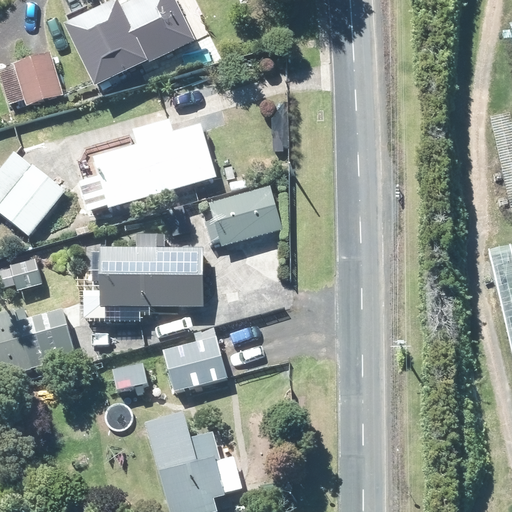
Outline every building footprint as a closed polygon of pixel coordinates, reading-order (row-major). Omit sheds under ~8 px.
[(102,93),(199,45),(176,0),(146,0),(127,10),(125,6),(116,11),(102,18),(72,33),(102,93)] [(290,33),(306,33),(305,13),(289,14),(290,33)] [(28,102),(29,108),(66,97),(53,55),(50,55),(0,71),(11,107),(28,102)] [(213,155),(207,135),(205,129),(178,137),(175,125),(137,136),(138,138),(106,147),(107,153),(98,156),(100,163),(105,181),(83,187),(89,209),(91,214),(113,207),(114,212),(220,181),(219,178),(213,155)] [(69,193),(66,192),(18,154),(0,176),(0,213),(32,239),(39,230),(56,209),(60,205),(69,193)] [(207,199),(221,193),(217,184),(203,190),(207,199)] [(224,242),(226,250),(287,233),(275,190),(214,207),(218,223),(209,226),(214,244),(224,242)] [(174,233),(175,237),(190,233),(184,209),(168,213),(174,233)] [(175,251),(172,251),(161,251),(160,239),(140,239),(141,243),(140,252),(115,252),(106,252),(106,311),(208,310),(208,305),(208,264),(207,251),(193,251),(184,252),(175,251)] [(18,290),(30,287),(28,278),(17,281),(15,271),(0,275),(5,291),(18,288),(18,290)] [(0,382),(75,361),(60,311),(20,322),(17,313),(0,318),(0,382)] [(223,382),(230,380),(216,330),(185,339),(187,349),(168,354),(175,380),(177,388),(179,395),(187,392),(190,392),(219,383),(223,382)] [(149,387),(148,383),(145,368),(142,368),(119,373),(117,374),(121,393),(136,390),(147,388),(149,387)] [(201,432),(196,433),(193,434),(188,417),(150,429),(173,511),(220,511),(217,502),(231,498),(215,442),(211,429),(201,432)]
